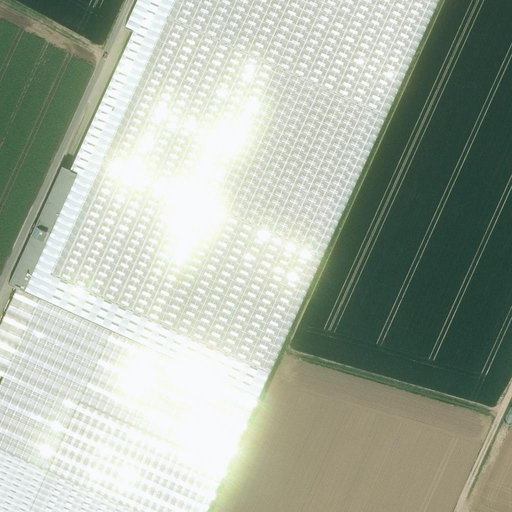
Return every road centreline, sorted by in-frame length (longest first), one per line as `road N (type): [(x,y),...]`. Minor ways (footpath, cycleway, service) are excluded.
road 1 (unclassified): [(129,0),(0,285)]
road 2 (track): [(511,389),(456,511)]
